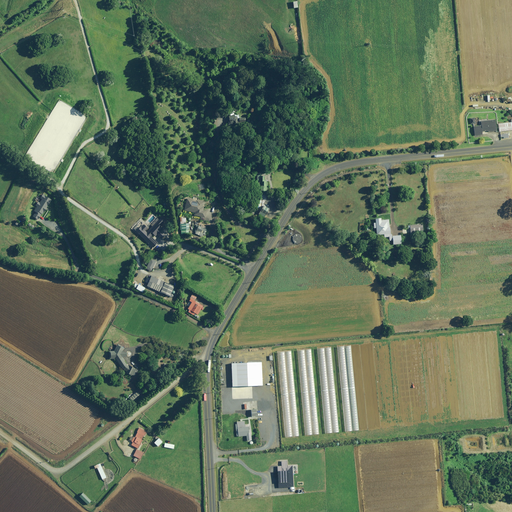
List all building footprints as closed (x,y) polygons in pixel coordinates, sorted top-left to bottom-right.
[(237,120),(239,120),(237,116),(236,117),(234,114),(228,117),(229,119),(230,121),(228,122),(229,124),(228,124),(230,128),(235,125),(234,125),(238,123),(237,120)] [(494,120),(480,122),(481,124),(476,125),(474,117),(469,118),(470,123),(473,123),(474,127),(473,127),(474,136),(482,135),(481,132),(488,131),(488,132),(496,131),(494,120)] [(511,122),(498,124),(499,132),(511,130),(511,122)] [(265,176),(259,175),(259,185),(260,185),(260,191),(263,191),(263,194),(266,195),(266,186),(268,186),(268,181),(265,181),(265,176)] [(51,199),(42,194),(39,198),(41,199),(39,203),(37,201),(35,205),(36,206),(33,211),(35,212),(32,216),(37,220),(41,214),(42,214),(51,199)] [(193,199),(186,198),(184,210),(194,213),(194,215),(205,218),(206,211),(203,210),(204,206),(202,206),(203,202),(197,200),(197,202),(193,201),(193,199)] [(269,208),(263,205),(258,214),(264,217),(267,212),(266,212),(269,208)] [(388,237),(392,236),(391,232),(388,233),(387,231),(386,231),(385,222),(375,223),(377,235),(383,234),(384,237),(388,237)] [(423,234),(422,224),(409,225),(410,235),(423,234)] [(206,227),(200,225),(198,229),(196,228),(194,233),(202,236),(203,234),(205,235),(207,230),(205,229),(206,227)] [(165,231),(160,227),(156,232),(151,227),(145,233),(150,238),(147,240),(152,244),(159,237),(160,238),(162,236),(161,234),(165,231)] [(294,242),(294,243),(295,244),(296,243),(297,243),(298,243),(299,243),(300,242),(301,242),(301,241),(302,240),(302,239),(302,238),(302,237),(301,236),(300,235),(299,234),(298,234),(297,234),(296,234),(295,234),(294,235),(294,236),(293,235),(292,237),(293,238),(292,239),(293,240),(293,241),(293,242),(294,242)] [(392,236),(388,237),(389,241),(392,240),(393,245),(401,244),(400,237),(392,238),(392,236)] [(159,250),(153,246),(149,251),(156,255),(159,250)] [(155,261),(150,258),(145,269),(150,271),(155,261)] [(150,279),(147,278),(145,281),(148,283),(147,286),(170,296),(174,286),(151,276),(150,279)] [(135,283),(134,286),(136,288),(136,289),(143,292),(145,288),(135,283)] [(197,297),(192,294),(189,301),(191,302),(190,304),(188,303),(187,305),(189,306),(188,309),(189,310),(188,312),(193,315),(195,313),(198,315),(202,306),(194,301),(197,297)] [(109,359),(113,359),(125,372),(125,373),(132,375),(135,369),(127,365),(123,361),(124,360),(123,358),(126,355),(126,352),(122,351),(123,348),(116,345),(113,351),(108,351),(109,359)] [(349,345),(336,346),(345,432),(358,431),(349,345)] [(330,347),(316,348),(325,433),(339,431),(330,347)] [(310,348),(296,350),(305,434),(319,433),(310,348)] [(284,352),(292,436),(298,436),(291,351),(284,352)] [(283,352),(277,352),(285,437),(291,436),(292,436),(284,352),(283,352)] [(262,385),(261,362),(232,363),(233,387),(262,385)] [(133,403),(140,396),(136,391),(129,398),(133,403)] [(267,402),(256,403),(257,412),(268,411),(267,402)] [(237,424),(235,424),(236,437),(246,436),(246,441),(250,440),(250,434),(248,434),(248,426),(244,427),(244,421),(236,422),(237,424)] [(146,432),(139,428),(136,432),(137,432),(135,436),(131,434),(129,440),(132,442),(131,445),(137,448),(142,441),(141,440),(146,432)] [(162,442),(158,438),(154,443),(157,446),(162,442)] [(143,453),(136,449),(133,456),(140,459),(143,453)] [(106,478),(100,463),(94,466),(95,469),(97,468),(102,479),(106,478)] [(91,501),(82,492),(79,496),(88,505),(91,501)]
